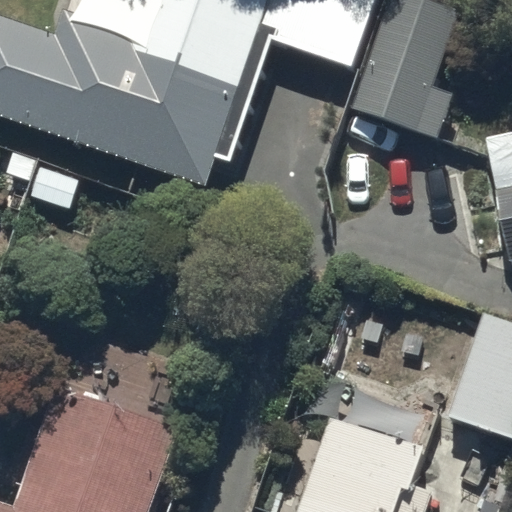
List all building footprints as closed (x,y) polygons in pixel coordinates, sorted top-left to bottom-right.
[(0,116),(204,186),(213,160),(231,166),(272,44),(350,70),(374,0),(136,0),(124,37),(60,15),(53,36),(0,17),(0,116)] [(463,12),(428,0),(391,0),(354,105),(437,135),(452,95),(435,89),(463,12)] [(511,129),(487,134),(511,262),(511,129)] [(81,186),(41,173),(43,167),(15,158),(8,179),(34,188),(29,201),(72,215),(81,186)] [(511,318),(486,309),(449,414),(511,436),(511,318)] [(15,506),(0,501),(0,511),(147,511),(176,427),(56,386),(15,506)] [(423,443),(327,411),(293,510),(300,511),(425,511),(434,489),(410,481),(423,443)]
